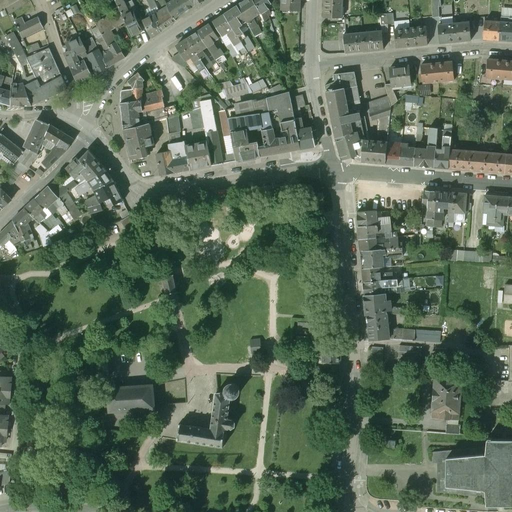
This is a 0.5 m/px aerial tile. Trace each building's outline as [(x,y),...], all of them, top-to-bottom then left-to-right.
[(133,10),(129,12),(122,0),(118,0),(115,2),(119,10),(125,22),(131,36),(142,30),(133,10)] [(170,13),(168,7),(166,5),(163,0),(159,0),(159,1),(156,2),(155,0),(150,2),(152,6),(154,5),(155,7),(157,6),(159,12),(163,18),(155,23),(160,32),(176,21),(174,19),(170,13)] [(173,0),(166,5),(168,7),(170,13),(174,19),(194,6),(190,0),(173,0)] [(252,0),(245,0),(237,6),(247,21),(260,12),(252,0)] [(269,0),(252,0),(260,12),(261,14),(269,9),(268,6),(271,3),(269,0)] [(299,0),(282,0),(282,10),(299,10),(299,0)] [(323,0),(323,17),(342,18),(342,0),(323,0)] [(439,0),(430,0),(431,0),(432,18),(439,17),(438,7),(441,7),(439,0)] [(237,6),(224,14),(233,30),(237,36),(240,41),(245,37),(238,26),(247,21),(237,6)] [(119,10),(107,17),(113,28),(125,22),(119,10)] [(159,12),(147,18),(144,12),(139,14),(151,38),(160,32),(155,23),(163,18),(159,12)] [(233,30),(224,14),(213,22),(222,36),(228,32),(228,35),(232,40),(237,36),(233,30)] [(38,18),(23,25),(18,16),(13,19),(22,37),(42,28),(38,18)] [(107,17),(95,24),(98,29),(101,34),(105,41),(108,46),(116,42),(110,30),(113,28),(107,17)] [(452,17),(440,18),(441,26),(437,26),(439,44),(454,42),(453,25),(452,17)] [(500,23),(485,22),(483,40),(499,41),(500,23)] [(469,23),(453,25),(454,42),(470,41),(469,23)] [(511,24),(500,23),(499,41),(511,42),(511,24)] [(219,38),(209,24),(197,32),(207,46),(216,60),(224,55),(220,50),(218,52),(214,46),(212,43),(219,38)] [(425,27),(410,29),(412,47),(427,45),(425,27)] [(410,29),(394,30),(396,48),(412,47),(410,29)] [(382,31),(362,33),(364,51),(383,49),(382,31)] [(26,58),(12,32),(5,36),(13,49),(16,55),(20,66),(26,84),(37,79),(26,58)] [(197,32),(187,39),(200,59),(206,56),(202,50),(207,46),(197,32)] [(362,33),(343,35),(345,53),(364,51),(362,33)] [(101,34),(97,36),(99,40),(96,41),(98,45),(105,41),(101,34)] [(77,35),(73,37),(75,41),(69,44),(70,47),(68,48),(69,51),(64,53),(70,68),(79,63),(75,55),(80,53),(85,51),(83,48),(84,48),(80,41),(77,35)] [(237,36),(232,40),(235,45),(241,42),(240,41),(237,36)] [(246,36),(245,37),(240,41),(241,42),(247,53),(254,48),(246,36)] [(200,59),(187,39),(176,46),(180,52),(186,60),(192,56),(195,63),(200,59)] [(322,39),(322,48),(341,49),(341,40),(322,39)] [(125,58),(116,42),(108,46),(110,51),(117,62),(125,58)] [(36,43),(26,47),(29,53),(40,49),(36,43)] [(84,48),(83,48),(85,51),(87,55),(98,51),(96,48),(94,43),(84,48)] [(110,51),(104,54),(100,46),(96,48),(98,51),(107,68),(117,62),(110,51)] [(49,49),(26,58),(37,79),(26,84),(23,86),(31,106),(54,95),(63,90),(65,90),(66,87),(49,49)] [(16,55),(11,58),(3,50),(0,52),(0,53),(13,68),(11,80),(21,80),(22,80),(16,55)] [(98,51),(87,55),(85,51),(80,53),(91,76),(107,68),(98,51)] [(186,60),(180,52),(171,59),(172,61),(184,69),(188,63),(186,60)] [(91,76),(80,53),(75,55),(79,63),(70,68),(77,83),(91,76)] [(212,65),(206,56),(200,59),(207,69),(212,65)] [(207,69),(200,59),(195,63),(198,67),(197,68),(206,82),(212,77),(207,69)] [(503,61),(487,60),(486,79),(502,80),(503,61)] [(511,62),(503,61),(502,80),(511,80),(511,62)] [(452,63),(437,65),(439,83),(454,81),(452,63)] [(437,65),(421,66),(423,85),(439,83),(437,65)] [(409,68),(390,70),(392,86),(392,91),(403,90),(402,87),(411,86),(409,68)] [(138,73),(127,81),(133,88),(133,93),(141,91),(141,88),(142,88),(142,81),(144,80),(138,73)] [(355,73),(333,75),(335,82),(324,87),(325,92),(335,139),(341,160),(356,156),(352,143),(362,140),(363,141),(364,141),(358,110),(361,109),(355,73)] [(0,76),(0,102),(11,106),(11,92),(9,92),(0,89),(0,88),(3,77),(0,76)] [(157,77),(147,84),(151,89),(160,81),(157,77)] [(127,81),(124,84),(120,92),(133,93),(133,88),(127,81)] [(242,87),(232,87),(231,81),(223,82),(223,95),(234,95),(233,89),(238,89),(239,93),(243,93),(242,87)] [(22,84),(16,86),(16,88),(11,88),(11,92),(11,106),(31,106),(23,86),(22,84)] [(200,85),(194,89),(199,97),(209,94),(200,85)] [(392,86),(385,86),(388,98),(390,108),(394,104),(392,91),(392,86)] [(134,101),(128,102),(128,103),(141,103),(142,107),(147,105),(162,100),(161,97),(169,95),(168,92),(164,92),(164,90),(145,95),(144,97),(141,98),(141,91),(133,93),(134,101)] [(289,92),(267,98),(271,119),(279,117),(293,114),(293,111),(290,98),(289,92)] [(199,97),(191,100),(194,109),(194,110),(201,108),(204,128),(205,132),(216,130),(211,105),(210,106),(210,104),(217,102),(216,101),(209,94),(199,97)] [(406,94),(406,101),(418,102),(418,94),(406,94)] [(302,95),(290,98),(293,111),(305,107),(302,95)] [(230,106),(221,97),(216,101),(217,102),(225,110),(230,106)] [(236,107),(225,110),(226,116),(230,132),(231,132),(231,133),(246,130),(261,127),(262,130),(272,129),(271,119),(267,98),(255,102),(258,116),(239,119),(236,107)] [(388,98),(367,104),(372,121),(377,120),(390,115),(390,108),(388,98)] [(128,103),(128,102),(120,104),(123,129),(140,126),(149,123),(166,118),(177,115),(174,104),(138,115),(138,112),(143,111),(164,106),(162,100),(147,105),(142,107),(141,103),(128,103)] [(255,102),(236,107),(239,119),(258,116),(255,102)] [(194,110),(194,109),(190,111),(194,130),(204,128),(201,108),(194,110)] [(275,140),(278,153),(300,149),(295,120),(293,114),(279,117),(281,130),(280,131),(282,139),(275,140)] [(177,115),(166,118),(169,144),(179,142),(178,138),(180,137),(177,115)] [(390,115),(377,120),(378,125),(377,139),(384,140),(383,143),(387,143),(389,128),(390,115)] [(226,116),(220,118),(225,142),(232,140),(230,132),(226,116)] [(313,128),(303,130),(301,119),(295,120),(300,149),(315,146),(313,140),(318,139),(315,130),(313,130),(313,128)] [(36,120),(24,146),(27,148),(35,152),(49,125),(36,120)] [(140,126),(123,129),(130,159),(146,155),(144,147),(154,145),(152,138),(154,138),(152,131),(151,132),(149,123),(140,126)] [(64,134),(49,125),(35,152),(38,153),(42,144),(50,149),(50,148),(55,142),(58,144),(64,134)] [(401,146),(391,145),(392,140),(394,140),(395,129),(389,128),(387,143),(385,164),(401,165),(403,145),(402,145),(401,146)] [(427,150),(416,149),(414,166),(435,168),(436,150),(438,129),(429,128),(427,150)] [(278,153),(275,140),(272,129),(262,130),(264,146),(258,147),(260,156),(278,153)] [(216,130),(205,132),(207,143),(212,166),(222,164),(218,142),(216,130)] [(246,130),(231,133),(237,161),(252,158),(253,156),(251,144),(249,143),(246,130)] [(444,132),(442,151),(436,150),(435,168),(448,169),(450,150),(451,132),(444,132)] [(23,152),(1,134),(0,134),(0,150),(1,151),(0,151),(0,155),(12,165),(17,159),(23,152)] [(73,140),(64,134),(58,144),(55,142),(50,148),(54,152),(60,157),(66,150),(73,140)] [(362,140),(352,143),(356,156),(355,161),(361,162),(364,141),(363,141),(362,140)] [(169,144),(168,144),(169,151),(156,154),(160,175),(174,173),(190,170),(187,153),(186,153),(184,146),(184,141),(179,142),(169,144)] [(383,143),(364,141),(361,162),(385,164),(387,143),(383,143)] [(257,142),(249,143),(251,144),(253,156),(252,158),(260,156),(258,147),(258,142),(257,142)] [(207,143),(199,145),(198,144),(184,146),(186,153),(187,153),(190,170),(212,166),(207,143)] [(407,145),(403,145),(401,165),(414,166),(416,149),(410,148),(410,143),(408,143),(407,145)] [(50,149),(42,144),(38,153),(35,158),(43,163),(54,152),(50,148),(50,149)] [(23,152),(17,159),(27,167),(35,158),(38,153),(35,152),(27,148),(23,152)] [(478,152),(450,150),(448,169),(477,171),(478,152)] [(106,171),(88,151),(79,161),(76,158),(85,167),(80,171),(86,178),(89,181),(106,171)] [(35,158),(27,167),(40,177),(60,157),(54,152),(43,163),(35,158)] [(506,155),(478,152),(477,171),(504,174),(506,155)] [(234,153),(227,154),(228,163),(236,161),(234,153)] [(76,158),(66,169),(75,179),(73,182),(65,187),(64,188),(68,192),(77,185),(86,178),(80,171),(85,167),(76,158)] [(12,165),(0,180),(0,183),(7,190),(22,171),(27,167),(17,159),(12,165)] [(89,181),(81,185),(75,189),(78,195),(89,189),(88,188),(91,186),(94,186),(95,189),(93,190),(94,191),(113,181),(106,171),(89,181)] [(130,216),(113,181),(94,191),(96,195),(100,204),(106,200),(107,203),(112,200),(119,214),(116,215),(120,222),(128,217),(130,216)] [(60,186),(57,188),(52,182),(48,186),(58,196),(59,196),(59,197),(66,193),(68,192),(64,188),(65,187),(60,186)] [(58,196),(48,186),(36,197),(45,207),(50,213),(54,208),(50,204),(53,202),(59,208),(60,208),(63,204),(59,197),(59,196),(58,196)] [(0,207),(1,209),(5,206),(11,200),(0,189),(0,207)] [(436,191),(424,190),(423,206),(427,206),(427,218),(428,220),(434,220),(436,191)] [(449,192),(436,191),(434,220),(434,227),(440,228),(441,221),(443,219),(444,208),(448,208),(449,192)] [(467,194),(449,192),(448,208),(447,222),(452,223),(453,223),(454,212),(466,213),(467,194)] [(74,204),(66,193),(59,197),(63,204),(66,209),(74,204)] [(96,195),(86,201),(88,207),(100,204),(96,195)] [(496,196),(483,195),(482,212),(488,213),(487,225),(495,225),(496,196)] [(507,197),(496,196),(495,225),(502,226),(503,214),(506,214),(507,197)] [(45,207),(36,197),(31,202),(39,212),(45,207)] [(39,212),(31,202),(24,209),(33,218),(41,226),(48,233),(53,229),(49,224),(44,218),(39,212)] [(66,209),(63,204),(60,208),(65,216),(70,214),(68,212),(66,209)] [(100,204),(88,207),(91,213),(101,209),(100,204)] [(76,208),(68,212),(70,214),(74,220),(82,215),(76,208)] [(24,209),(12,220),(13,221),(19,231),(23,242),(27,251),(34,248),(33,241),(36,240),(28,223),(33,218),(24,209)] [(376,211),(357,213),(358,226),(391,223),(390,217),(377,217),(376,211)] [(51,214),(48,217),(47,216),(44,218),(49,224),(51,222),(59,230),(64,226),(62,222),(58,217),(55,219),(51,214)] [(128,217),(122,221),(127,229),(134,225),(128,217)] [(13,221),(0,233),(0,243),(3,246),(11,239),(14,246),(23,242),(19,231),(13,221)] [(391,223),(358,226),(359,239),(378,238),(378,235),(376,235),(376,232),(385,231),(386,237),(397,236),(397,227),(391,227),(391,223)] [(41,226),(36,230),(42,235),(45,234),(47,239),(45,240),(46,247),(52,245),(48,233),(41,226)] [(378,238),(359,239),(360,251),(402,247),(402,243),(399,243),(398,236),(397,236),(386,237),(378,238)] [(402,247),(360,251),(362,269),(384,267),(383,254),(386,254),(386,257),(403,256),(402,247)] [(14,257),(6,248),(1,252),(8,259),(14,257)] [(475,252),(458,251),(457,261),(474,262),(475,252)] [(481,253),(475,252),(474,262),(485,263),(485,256),(480,255),(481,253)] [(384,267),(362,269),(363,282),(394,279),(393,275),(393,272),(387,272),(387,267),(384,267)] [(168,276),(162,277),(162,279),(163,278),(167,295),(165,295),(166,296),(172,295),(178,294),(178,293),(177,293),(173,276),(174,276),(174,275),(168,276)] [(394,279),(363,282),(364,295),(385,293),(404,292),(404,278),(400,278),(394,279)] [(385,293),(364,295),(366,314),(387,312),(388,312),(404,313),(404,308),(391,308),(390,300),(386,300),(385,293)] [(387,312),(366,314),(367,322),(388,320),(387,312)] [(404,313),(388,312),(387,312),(388,320),(388,321),(409,322),(408,326),(413,326),(413,314),(404,313)] [(440,315),(413,314),(413,326),(424,326),(424,325),(439,326),(440,315)] [(311,335),(313,322),(298,320),(296,333),(311,335)] [(388,320),(367,322),(369,341),(390,338),(389,332),(388,321),(388,320)] [(408,330),(393,330),(389,332),(390,338),(391,338),(427,341),(427,331),(423,331),(408,330)] [(260,339),(250,340),(252,353),(261,352),(260,339)] [(511,344),(509,345),(509,380),(495,380),(495,393),(490,393),(490,405),(511,404),(511,344)] [(422,347),(399,345),(398,369),(420,370),(422,347)] [(383,348),(372,347),(370,371),(382,372),(383,348)] [(447,348),(436,347),(436,360),(447,361),(447,348)] [(319,350),(309,352),(310,359),(318,359),(318,355),(322,355),(323,350),(319,350)] [(340,351),(323,350),(322,355),(322,362),(340,364),(340,351)] [(109,366),(101,360),(90,368),(91,380),(102,386),(111,380),(109,366)] [(0,377),(0,390),(12,392),(13,385),(11,384),(11,378),(7,378),(0,377)] [(462,379),(435,377),(433,410),(434,410),(433,417),(459,419),(461,389),(463,389),(464,381),(462,381),(462,379)] [(216,394),(211,430),(179,425),(177,440),(224,447),(226,429),(229,429),(231,429),(232,428),(233,428),(233,427),(234,425),(234,424),(233,423),(233,422),(231,420),(229,420),(227,420),(229,400),(233,399),(236,398),(238,396),(239,393),(239,390),(238,387),(236,385),(233,384),(230,383),(227,385),(226,386),(225,388),(224,391),(224,393),(216,394)] [(153,386),(108,390),(110,413),(155,409),(153,386)] [(12,392),(0,390),(0,404),(5,405),(9,405),(10,398),(12,398),(12,392)] [(0,416),(0,429),(8,430),(9,424),(8,424),(8,418),(4,417),(0,416)] [(461,425),(447,424),(447,433),(461,434),(461,425)] [(8,430),(0,429),(0,442),(2,443),(6,443),(7,436),(8,436),(8,430)] [(486,447),(433,452),(433,463),(437,464),(437,492),(486,498),(486,505),(511,505),(511,439),(492,439),(492,438),(488,437),(486,447)] [(10,471),(0,473),(0,485),(9,484),(10,471)]
